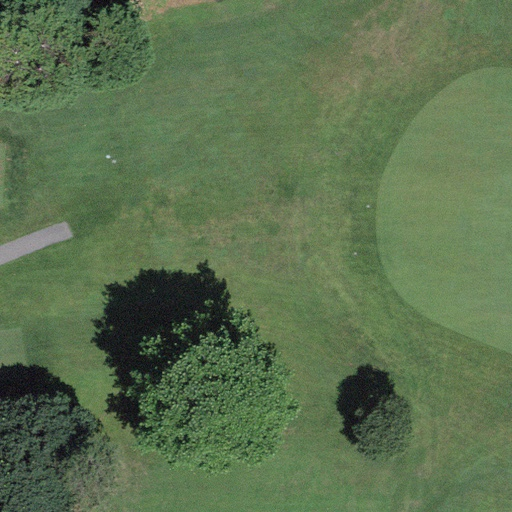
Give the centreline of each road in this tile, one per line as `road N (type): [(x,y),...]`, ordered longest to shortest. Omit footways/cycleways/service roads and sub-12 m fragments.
road 1 (track): [(360,44),(336,145),(328,235),(341,309),(382,366),(406,422),(405,490),(395,511)]
road 2 (track): [(400,0),(360,44),(190,165),(62,231),(0,253)]
